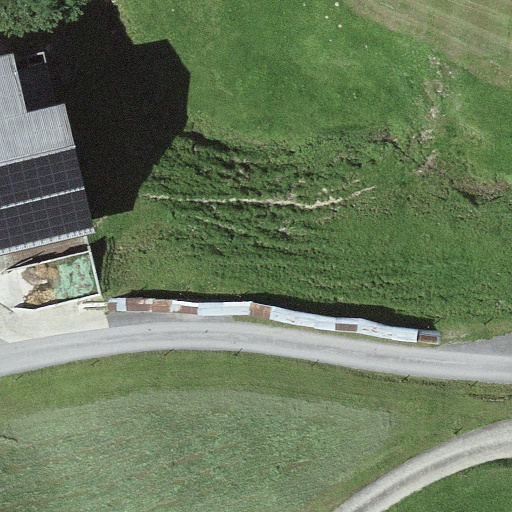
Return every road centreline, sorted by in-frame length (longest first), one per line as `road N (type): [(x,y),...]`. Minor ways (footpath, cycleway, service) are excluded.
road 1 (track): [(511,368),(273,341),(127,340),(0,361)]
road 2 (track): [(511,441),(402,476),(359,511)]
